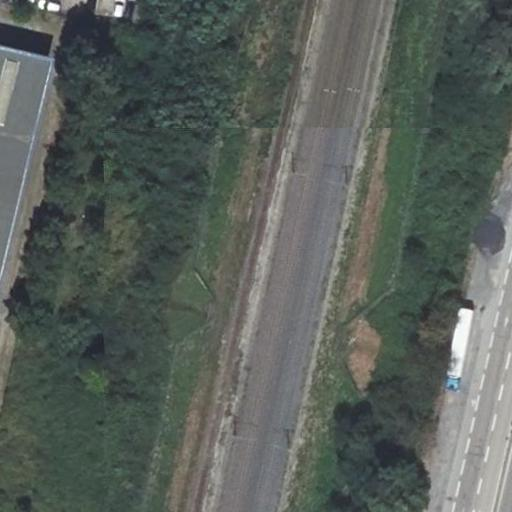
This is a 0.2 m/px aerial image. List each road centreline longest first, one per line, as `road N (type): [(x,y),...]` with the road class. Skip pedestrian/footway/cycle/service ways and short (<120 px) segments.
road 1 (track): [(306,0),(194,511)]
road 2 (primary): [(511,298),(462,511)]
